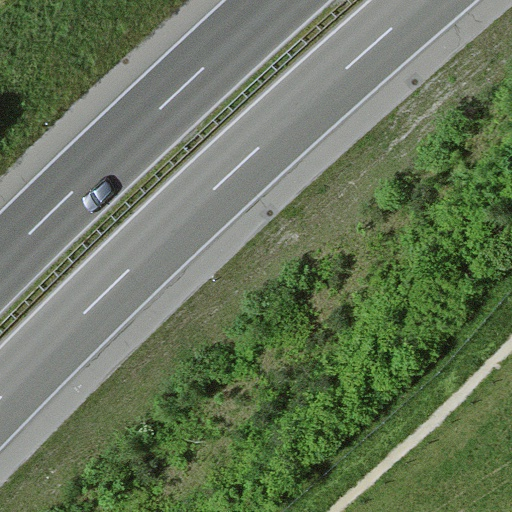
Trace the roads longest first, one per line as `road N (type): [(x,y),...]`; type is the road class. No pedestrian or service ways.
road 1 (motorway): [(0,399),(240,164),(424,0)]
road 2 (motorway): [(278,0),(0,264)]
road 3 (track): [(330,511),(511,341)]
